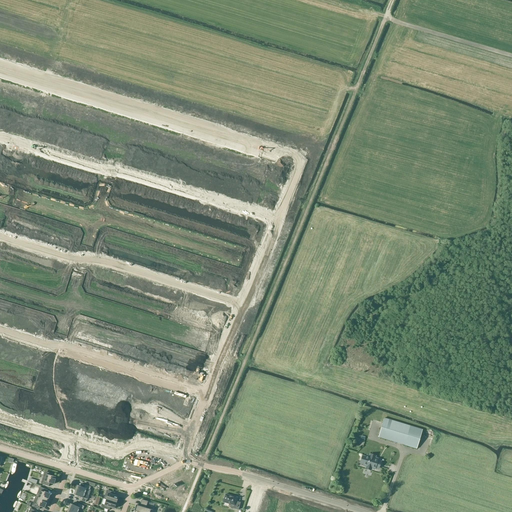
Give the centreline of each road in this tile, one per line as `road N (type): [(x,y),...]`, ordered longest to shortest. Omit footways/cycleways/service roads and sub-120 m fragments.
road 1 (track): [(202,462),(393,0)]
road 2 (unclassified): [(0,61),(287,151)]
road 3 (residential): [(278,220),(0,137)]
road 4 (residential): [(0,235),(241,305)]
road 5 (residential): [(207,389),(0,330)]
road 6 (track): [(511,56),(386,17)]
